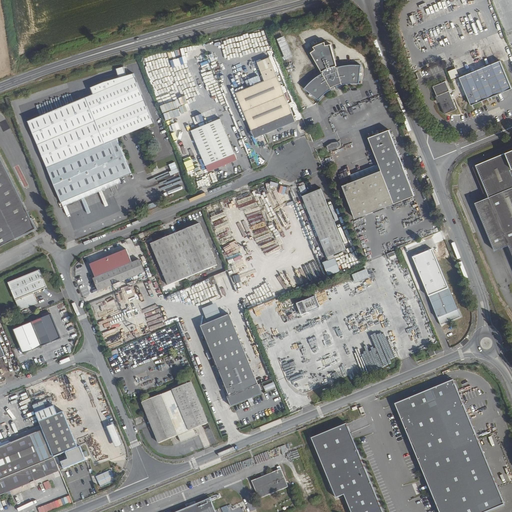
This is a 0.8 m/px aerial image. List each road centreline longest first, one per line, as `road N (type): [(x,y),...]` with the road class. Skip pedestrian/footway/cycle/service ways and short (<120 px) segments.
road 1 (unknown): [(73,234),(25,123),(27,108),(136,71),(165,148),(139,167)]
road 2 (residential): [(98,350),(66,272),(73,253),(308,156)]
road 3 (unknown): [(410,374),(405,353),(426,330),(403,281),(278,328),(268,339),(272,367),(286,396),(312,415)]
road 4 (residential): [(149,481),(458,353)]
road 5 (tertiary): [(124,45),(302,0)]
road 6 (tertiary): [(428,161),(373,0)]
road 7 (tertiary): [(267,0),(124,45)]
road 8 (unknown): [(280,167),(255,148),(231,98),(231,74),(256,51)]
road 9 (unknown): [(425,367),(477,502)]
road 10 (tertiary): [(480,293),(428,161)]
road 11 (residential): [(149,481),(98,350)]
road 12 (unknown): [(177,298),(228,419)]
road 13 (tertiary): [(0,87),(124,45)]
road 14 (unknown): [(51,236),(48,213),(0,123)]
road 15 (unknown): [(139,167),(151,202),(73,234)]
